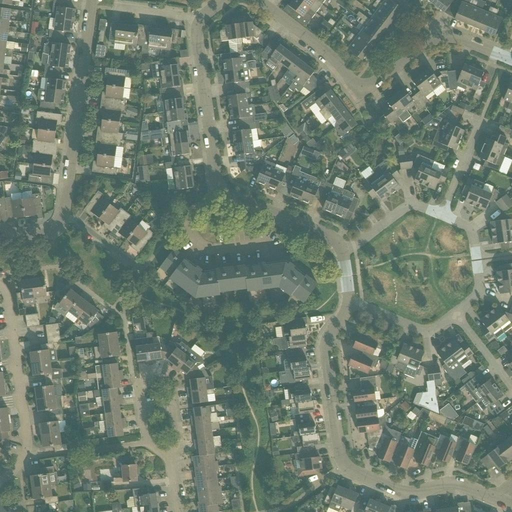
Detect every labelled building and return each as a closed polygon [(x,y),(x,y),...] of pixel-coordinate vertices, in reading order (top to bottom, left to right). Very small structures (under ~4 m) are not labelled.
[(316,14),(298,0),(293,0),(289,7),(295,11),(291,16),(305,27),(316,14)] [(315,0),(298,0),(316,14),(322,5),(315,0)] [(348,4),(342,0),(338,5),(344,10),(348,4)] [(402,9),(390,0),(385,0),(383,3),(378,0),(377,0),(375,2),(395,18),(402,9)] [(440,0),(435,6),(444,13),(445,12),(450,15),(458,0),(440,0)] [(454,19),(465,23),(474,0),(473,0),(458,0),(450,15),(454,19)] [(478,2),(474,0),(465,23),(475,28),(482,11),(476,8),(478,2)] [(57,13),(56,19),(74,22),(75,10),(66,9),(66,2),(54,1),(53,7),(52,13),(57,13)] [(374,15),(388,26),(395,18),(375,2),(373,6),(378,10),(374,15)] [(475,28),(485,32),(494,9),(490,7),(488,13),(482,11),(475,28)] [(0,19),(9,21),(10,14),(17,15),(18,11),(0,8),(0,19)] [(496,17),(498,10),(494,9),(485,32),(495,36),(502,19),(496,17)] [(362,20),(382,35),(388,26),(374,15),(370,20),(365,16),(362,20)] [(9,21),(0,19),(0,29),(15,32),(15,28),(8,27),(9,21)] [(50,30),(49,36),(62,38),(63,32),(72,33),(74,22),(56,19),(55,31),(50,30)] [(257,39),(262,32),(252,24),(252,23),(252,22),(251,23),(250,23),(247,23),(246,19),(239,20),(241,39),(246,38),(249,41),(252,38),(254,37),(257,39)] [(221,42),(241,39),(239,20),(232,21),(232,25),(227,26),(227,30),(221,31),(219,33),(221,42)] [(382,35),(362,20),(359,23),(365,27),(361,32),(375,44),(382,35)] [(109,42),(125,44),(127,26),(123,26),(123,23),(117,22),(117,25),(111,24),(109,42)] [(332,27),(326,23),(321,29),(327,33),(332,27)] [(142,40),(144,28),(139,27),(139,25),(133,24),(133,27),(127,26),(125,44),(142,46),(142,40)] [(148,47),(158,49),(161,30),(157,30),(157,28),(151,27),(151,29),(144,28),(142,40),(142,46),(141,52),(148,53),(148,47)] [(0,40),(7,42),(7,35),(14,36),(15,32),(0,29),(0,40)] [(166,31),(161,30),(158,49),(169,50),(170,44),(177,45),(179,33),(173,32),(173,30),(167,29),(166,31)] [(369,52),(375,44),(361,32),(357,37),(352,33),(349,37),(369,52)] [(267,35),(261,43),(260,44),(266,49),(270,43),(273,40),(267,35)] [(61,44),(62,38),(49,36),(48,43),(44,44),(43,54),(69,57),(71,46),(61,44)] [(362,61),(369,52),(349,37),(346,40),(352,44),(347,50),(362,61)] [(6,48),(7,42),(0,40),(0,51),(12,54),(12,49),(6,48)] [(35,41),(30,41),(28,52),(29,52),(34,53),(36,53),(37,48),(35,48),(36,46),(34,46),(35,41)] [(272,72),(276,67),(277,67),(280,63),(288,52),(280,45),(277,49),(270,43),(266,49),(264,51),(265,51),(264,52),(271,57),(266,65),(266,67),(272,72)] [(96,56),(104,57),(106,46),(97,45),(96,56)] [(11,58),(12,54),(0,51),(0,62),(4,63),(5,57),(11,58)] [(223,61),(225,73),(249,69),(248,62),(246,62),(245,52),(243,52),(237,53),(230,54),(231,60),(223,61)] [(280,63),(288,69),(289,70),(299,57),(292,52),(291,54),(288,52),(280,63)] [(69,57),(43,54),(42,54),(41,63),(45,67),(44,72),(57,74),(59,74),(60,68),(68,69),(69,57)] [(305,61),(299,57),(289,70),(288,69),(284,75),(293,82),(297,76),(298,77),(306,65),(303,63),(305,61)] [(153,79),(161,78),(179,76),(178,71),(181,71),(180,65),(178,65),(177,59),(165,60),(165,61),(151,63),(153,79)] [(3,70),(4,63),(0,62),(0,74),(2,74),(9,75),(10,70),(3,70)] [(315,72),(306,65),(298,77),(297,76),(293,82),(289,88),(293,92),(295,89),(306,97),(320,85),(315,78),(312,76),(315,72)] [(455,71),(448,72),(450,91),(454,90),(456,90),(457,87),(465,90),(474,69),(464,65),(461,73),(455,71)] [(108,79),(107,86),(124,88),(126,78),(129,79),(130,71),(106,68),(104,79),(108,79)] [(250,81),(249,69),(225,73),(226,84),(236,83),(237,89),(250,87),(249,81),(250,81)] [(429,69),(421,76),(433,91),(441,85),(446,91),(450,91),(448,72),(447,71),(440,72),(439,72),(443,76),(442,77),(438,80),(429,69)] [(474,69),(465,90),(467,87),(476,91),(473,98),(479,101),(484,88),(478,86),(484,73),(474,69)] [(44,72),(44,78),(48,79),(47,90),(41,90),(47,91),(65,93),(66,81),(56,80),(57,74),(44,72)] [(180,81),(179,76),(161,78),(162,88),(159,89),(160,95),(158,96),(169,94),(181,93),(180,87),(183,87),(182,80),(180,81)] [(421,93),(417,97),(425,108),(430,104),(425,98),(433,91),(421,76),(413,82),(421,93)] [(7,90),(8,84),(9,79),(2,79),(2,78),(0,78),(0,89),(0,90),(0,89),(7,90)] [(507,109),(511,111),(511,108),(511,84),(510,84),(503,100),(510,103),(507,109)] [(102,92),(101,103),(126,106),(126,99),(123,99),(124,88),(107,86),(106,93),(102,92)] [(271,87),(272,92),(274,101),(276,104),(280,99),(277,91),(276,86),(271,87)] [(228,97),(230,108),(247,106),(246,99),(251,98),(251,94),(250,87),(237,89),(238,95),(228,97)] [(403,89),(395,96),(410,115),(407,111),(415,105),(420,111),(425,108),(417,97),(412,100),(403,89)] [(63,105),(65,93),(47,91),(41,90),(39,90),(38,100),(41,102),(40,108),(55,110),(56,104),(63,105)] [(326,107),(337,99),(330,90),(319,99),(315,93),(301,104),(306,111),(316,103),(321,111),(326,108),(326,107)] [(164,102),(166,112),(183,110),(183,105),(185,104),(184,98),(182,99),(181,93),(169,94),(158,96),(159,98),(158,102),(164,102)] [(404,124),(403,123),(411,116),(410,115),(395,96),(387,102),(389,105),(380,112),(383,116),(380,119),(386,127),(394,121),(399,128),(404,124)] [(326,107),(326,108),(333,116),(346,106),(341,100),(339,102),(337,99),(326,107)] [(103,114),(102,121),(120,123),(121,113),(125,113),(126,106),(101,103),(100,113),(103,114)] [(241,119),(242,125),(259,123),(259,122),(266,122),(265,114),(256,115),(254,105),(247,106),(230,108),(231,120),(241,119)] [(130,106),(127,115),(136,118),(139,110),(130,106)] [(339,125),(351,117),(348,114),(350,113),(346,106),(333,116),(328,120),(335,128),(339,125)] [(450,111),(462,116),(465,110),(452,106),(450,111)] [(163,129),(186,126),(185,121),(187,120),(187,114),(184,114),(183,110),(166,112),(167,122),(162,123),(163,129)] [(60,126),(62,115),(37,112),(36,119),(40,120),(39,130),(56,132),(57,125),(60,126)] [(348,132),(357,125),(351,117),(339,125),(335,128),(342,137),(341,138),(344,143),(352,137),(348,132)] [(500,117),(498,124),(504,126),(506,119),(500,117)] [(118,133),(120,123),(102,121),(101,127),(98,127),(96,138),(121,141),(122,134),(118,133)] [(441,123),(437,131),(460,141),(464,131),(447,124),(443,122),(441,123)] [(233,132),(234,144),(252,142),(251,130),(255,129),(259,129),(259,123),(242,125),(243,131),(233,132)] [(283,126),(284,127),(280,130),(285,137),(292,131),(286,123),(283,126)] [(189,132),(188,126),(186,126),(163,129),(149,131),(150,140),(161,139),(162,146),(170,145),(188,143),(187,138),(190,138),(189,132)] [(498,131),(510,136),(511,131),(500,126),(498,131)] [(39,130),(38,130),(37,140),(34,140),(33,147),(57,150),(59,139),(55,139),(56,132),(39,130)] [(421,130),(412,138),(420,141),(423,133),(421,130)] [(456,150),(460,141),(437,131),(431,146),(435,147),(435,148),(447,153),(449,148),(456,150)] [(487,139),(483,148),(504,157),(503,157),(508,145),(504,143),(507,137),(493,132),(489,140),(487,139)] [(310,148),(314,145),(316,144),(313,139),(310,141),(307,136),(303,139),(310,148)] [(99,148),(98,155),(115,158),(117,147),(120,148),(121,141),(96,138),(95,148),(99,148)] [(316,144),(314,145),(319,152),(325,147),(320,141),(316,144)] [(248,168),(259,159),(265,154),(260,148),(253,149),(252,142),(234,144),(236,156),(246,154),(248,168)] [(178,161),(190,160),(189,154),(192,154),(191,148),(189,148),(188,143),(170,145),(172,162),(178,161)] [(398,147),(399,157),(401,170),(406,169),(405,157),(403,146),(398,147)] [(57,150),(33,147),(32,154),(35,154),(34,165),(51,167),(52,160),(56,160),(57,150)] [(485,161),(483,166),(498,172),(505,158),(504,157),(483,148),(479,158),(485,161)] [(114,168),(115,158),(98,155),(97,162),(93,161),(92,172),(117,176),(117,168),(114,168)] [(414,182),(424,186),(434,162),(417,155),(414,163),(416,175),(417,175),(414,182)] [(140,166),(147,165),(146,156),(139,157),(140,166)] [(405,157),(406,169),(413,168),(411,156),(405,157)] [(265,160),(265,161),(259,159),(248,168),(260,173),(256,182),(267,187),(274,170),(276,164),(265,160)] [(173,179),(174,179),(192,177),(192,172),(194,172),(193,166),(191,166),(190,160),(178,161),(172,162),(166,163),(166,170),(172,169),(173,179)] [(445,166),(435,162),(434,162),(424,186),(435,190),(439,181),(444,183),(449,172),(443,169),(445,166)] [(51,174),(51,167),(34,165),(33,175),(29,174),(28,182),(53,185),(54,174),(51,174)] [(386,170),(382,173),(381,172),(377,171),(374,173),(391,195),(400,188),(394,180),(400,175),(392,165),(386,170)] [(147,166),(145,167),(137,168),(138,176),(136,176),(135,183),(139,183),(139,184),(149,182),(147,166)] [(282,182),(288,184),(295,166),(294,168),(288,166),(287,170),(285,174),(274,170),(267,187),(278,191),(282,182)] [(290,196),(300,200),(307,184),(310,176),(300,172),(301,169),(295,166),(288,184),(293,187),(290,196)] [(391,195),(374,173),(365,180),(368,184),(363,187),(371,197),(376,194),(382,202),(391,195)] [(307,184),(300,200),(311,205),(315,196),(321,198),(326,186),(320,184),(321,180),(310,176),(307,184)] [(167,192),(168,197),(195,194),(194,188),(196,188),(195,181),(193,182),(192,177),(174,179),(173,179),(174,191),(167,192)] [(475,207),(482,190),(472,186),(474,182),(468,179),(463,191),(468,193),(465,203),(475,207)] [(119,190),(122,185),(117,181),(114,186),(119,190)] [(484,185),(482,190),(475,207),(485,211),(490,201),(492,202),(501,195),(497,190),(494,189),(493,187),(486,184),(484,185)] [(323,210),(334,214),(341,197),(344,190),(333,185),(332,189),(326,186),(321,198),(327,200),(323,210)] [(359,200),(353,197),(355,194),(344,190),(341,197),(334,214),(345,218),(348,209),(354,212),(359,200)] [(99,219),(110,205),(102,199),(104,196),(98,191),(83,211),(92,218),(94,215),(99,219)] [(32,220),(43,219),(39,194),(32,195),(32,199),(22,200),(25,217),(31,216),(32,220)] [(496,203),(499,208),(510,200),(506,195),(496,203)] [(145,200),(142,196),(137,200),(141,205),(146,201),(145,200)] [(5,199),(8,223),(18,222),(18,218),(25,217),(22,200),(12,201),(12,198),(5,199)] [(503,213),(511,205),(511,198),(510,200),(499,208),(503,213)] [(0,224),(8,223),(5,199),(0,199),(0,224)] [(111,232),(126,213),(121,208),(119,211),(110,205),(99,219),(105,223),(103,226),(111,232)] [(473,207),(464,205),(461,217),(470,220),(473,207)] [(366,210),(360,214),(364,219),(369,215),(366,210)] [(127,240),(138,226),(130,220),(132,217),(126,213),(111,232),(120,239),(122,236),(127,240)] [(511,213),(502,215),(503,221),(490,222),(492,233),(510,231),(509,225),(511,224),(511,213)] [(139,254),(154,234),(148,229),(146,232),(138,226),(127,240),(133,244),(130,247),(139,254)] [(503,243),(504,249),(511,248),(511,236),(510,237),(510,231),(492,233),(493,244),(503,243)] [(160,268),(171,276),(184,261),(186,259),(174,250),(160,268)] [(195,269),(184,261),(171,276),(170,278),(195,298),(220,295),(220,292),(234,291),(231,268),(216,270),(216,272),(202,274),(200,273),(202,271),(197,267),(195,269)] [(245,266),(231,268),(234,291),(247,289),(248,291),(279,287),(291,296),(292,294),(304,278),(293,269),(295,267),(290,263),(288,265),(286,263),(265,266),(265,264),(259,264),(259,267),(245,269),(245,266)] [(497,272),(498,283),(511,281),(511,264),(506,265),(507,271),(497,272)] [(150,280),(156,284),(160,279),(155,274),(150,280)] [(306,276),(304,278),(292,294),(304,303),(318,285),(306,276)] [(33,280),(35,298),(47,296),(44,278),(33,280)] [(21,281),(23,300),(35,298),(33,280),(21,281)] [(511,281),(498,283),(500,294),(511,292),(511,281)] [(66,287),(57,282),(56,290),(62,291),(64,288),(66,287)] [(80,297),(70,290),(59,305),(69,312),(80,297)] [(181,301),(180,302),(185,306),(186,305),(189,300),(184,296),(181,301)] [(80,297),(69,312),(77,318),(89,304),(80,297)] [(290,308),(295,312),(299,307),(294,303),(290,308)] [(87,326),(98,311),(89,304),(77,318),(87,326)] [(502,312),(498,307),(489,313),(504,333),(511,326),(511,314),(504,311),(502,312)] [(481,332),(489,342),(494,338),(496,339),(504,333),(489,313),(480,320),(486,328),(481,332)] [(139,326),(145,325),(144,318),(132,319),(133,326),(139,326)] [(282,327),(283,338),(307,335),(309,335),(308,331),(306,331),(305,325),(307,324),(306,318),(288,320),(289,326),(282,327)] [(46,332),(59,330),(58,324),(45,325),(46,332)] [(60,336),(59,330),(46,332),(47,338),(60,336)] [(100,347),(119,344),(117,332),(99,335),(100,347)] [(160,344),(159,337),(153,338),(152,333),(146,334),(150,364),(155,363),(155,360),(162,359),(162,358),(165,359),(168,347),(169,343),(168,347),(160,345),(160,344)] [(150,364),(146,334),(147,338),(135,340),(136,347),(138,362),(145,361),(146,365),(150,364)] [(353,348),(365,353),(366,352),(372,355),(377,357),(380,350),(384,340),(368,334),(370,335),(368,340),(358,336),(353,348)] [(307,335),(283,338),(281,339),(282,350),(286,349),(286,355),(301,353),(301,347),(306,347),(305,339),(307,339),(307,335)] [(48,344),(53,343),(53,344),(61,342),(60,336),(47,338),(48,344)] [(461,367),(462,366),(470,360),(468,358),(473,354),(466,344),(461,348),(455,340),(446,347),(461,367)] [(186,356),(191,350),(181,342),(180,344),(170,342),(169,343),(168,347),(165,359),(168,359),(168,360),(173,365),(171,368),(175,371),(186,356)] [(491,344),(496,351),(498,350),(499,347),(496,342),(491,343),(490,343),(491,344)] [(30,353),(32,364),(50,362),(49,351),(54,350),(53,344),(53,343),(48,344),(40,345),(41,351),(30,353)] [(102,358),(120,356),(119,344),(100,347),(94,347),(95,359),(102,358)] [(195,344),(192,349),(201,355),(204,351),(195,344)] [(394,367),(405,372),(414,348),(404,344),(400,353),(394,351),(389,363),(395,365),(394,367)] [(446,347),(437,354),(445,364),(442,367),(449,376),(461,367),(446,347)] [(423,367),(419,365),(424,353),(414,348),(405,372),(404,374),(414,378),(415,375),(420,376),(423,367)] [(79,365),(89,364),(91,364),(91,361),(84,362),(84,359),(83,349),(77,349),(79,365)] [(56,350),(49,351),(50,360),(57,359),(56,350)] [(189,377),(204,369),(204,368),(202,365),(204,363),(201,357),(191,350),(186,356),(175,371),(179,373),(181,371),(187,375),(188,374),(189,377)] [(366,352),(365,353),(366,353),(363,358),(353,354),(349,366),(368,373),(371,366),(376,368),(380,358),(377,357),(372,355),(366,352)] [(287,371),(311,368),(309,368),(309,364),(307,364),(306,357),(302,358),(301,353),(286,355),(287,360),(285,360),(284,362),(285,371),(287,371)] [(385,370),(388,363),(382,360),(379,367),(385,370)] [(50,362),(32,364),(33,376),(44,375),(45,381),(58,379),(63,378),(61,369),(51,369),(50,362)] [(118,371),(117,363),(95,366),(97,379),(123,375),(122,370),(118,371)] [(308,380),(311,379),(310,372),(312,372),(311,368),(287,371),(287,376),(288,382),(291,385),(295,384),(295,387),(308,385),(308,380)] [(188,393),(212,390),(211,377),(209,378),(204,369),(189,377),(191,380),(190,380),(191,387),(187,388),(188,393)] [(86,380),(85,373),(78,374),(77,381),(86,380)] [(106,390),(117,388),(121,388),(120,380),(123,380),(123,375),(97,379),(98,384),(105,383),(106,390)] [(464,386),(477,403),(497,388),(490,379),(485,384),(478,375),(464,386)] [(364,389),(353,391),(355,403),(365,402),(375,400),(374,392),(377,392),(376,382),(375,376),(360,378),(360,384),(363,384),(364,389)] [(35,388),(37,400),(55,398),(54,386),(59,386),(58,379),(45,381),(46,387),(35,388)] [(417,406),(439,414),(436,393),(435,383),(434,381),(429,382),(426,382),(428,395),(421,395),(417,406)] [(97,403),(122,400),(122,395),(118,395),(117,388),(106,390),(102,390),(103,397),(96,398),(97,403)] [(503,396),(497,388),(477,403),(483,411),(487,408),(494,417),(504,409),(498,400),(503,396)] [(207,395),(214,394),(214,389),(212,390),(188,393),(189,397),(192,397),(193,404),(208,402),(207,395)] [(310,390),(294,393),(294,389),(287,390),(289,400),(282,401),(282,405),(291,404),(316,401),(315,400),(314,401),(313,397),(311,397),(310,390)] [(86,392),(78,393),(79,402),(87,401),(86,392)] [(49,410),(50,417),(63,415),(62,409),(57,409),(55,398),(37,400),(38,412),(49,410)] [(105,414),(120,412),(119,405),(123,404),(122,400),(97,403),(97,407),(104,406),(105,414)] [(356,409),(357,421),(383,418),(385,416),(384,410),(380,410),(378,400),(375,400),(365,402),(366,407),(356,409)] [(295,421),(310,419),(309,413),(315,412),(314,405),(316,405),(316,401),(291,404),(292,408),(298,407),(298,414),(295,415),(295,421)] [(235,415),(233,403),(225,404),(227,416),(235,415)] [(191,416),(192,421),(217,417),(216,413),(209,414),(208,406),(194,408),(195,416),(191,416)] [(0,421),(9,420),(7,408),(0,409),(0,421)] [(100,427),(126,424),(125,419),(121,419),(120,412),(105,414),(106,421),(99,422),(100,427)] [(270,414),(272,422),(278,420),(276,412),(270,414)] [(40,424),(41,436),(60,433),(58,422),(64,421),(63,415),(50,417),(51,422),(40,424)] [(369,445),(383,434),(389,429),(386,425),(385,416),(383,418),(357,421),(359,433),(370,432),(371,443),(369,445)] [(196,425),(197,432),(211,430),(211,423),(218,422),(217,417),(192,421),(192,426),(196,425)] [(499,417),(494,421),(498,426),(503,421),(499,417)] [(314,423),(310,423),(310,419),(295,421),(296,426),(298,425),(298,432),(293,433),(294,437),(292,437),(292,438),(320,434),(320,433),(318,433),(317,430),(315,430),(314,423)] [(11,432),(9,420),(0,421),(0,439),(9,442),(8,432),(11,432)] [(480,432),(483,426),(474,422),(471,428),(480,432)] [(126,424),(100,427),(100,431),(108,430),(109,438),(124,436),(123,428),(126,428),(126,424)] [(489,437),(493,434),(487,426),(483,429),(489,437)] [(389,462),(393,452),(397,443),(398,440),(401,436),(400,435),(401,434),(389,429),(383,434),(369,445),(371,444),(381,448),(377,457),(389,462)] [(194,440),(195,444),(220,441),(219,437),(212,438),(211,430),(197,432),(198,439),(194,440)] [(427,466),(435,446),(438,439),(421,432),(419,438),(419,437),(418,441),(414,449),(420,452),(415,461),(427,466)] [(61,445),(60,433),(41,436),(43,447),(54,446),(55,452),(68,450),(67,444),(61,445)] [(297,454),(314,452),(313,446),(319,445),(318,438),(320,438),(320,434),(292,438),(293,443),(302,441),(303,447),(297,448),(297,454)] [(448,463),(455,448),(454,448),(456,444),(449,440),(450,438),(440,434),(438,439),(435,446),(441,448),(437,458),(448,463)] [(506,434),(502,437),(511,450),(511,436),(509,439),(506,434)] [(414,450),(414,449),(418,441),(411,438),(411,440),(401,436),(398,440),(397,443),(393,452),(398,454),(394,464),(406,469),(414,450)] [(459,436),(456,444),(454,448),(455,448),(460,450),(456,460),(467,465),(475,446),(468,443),(469,440),(459,436)] [(511,450),(502,437),(498,440),(502,444),(497,448),(508,462),(511,458),(511,450)] [(9,442),(0,439),(0,458),(5,452),(3,450),(9,442)] [(199,449),(200,456),(215,454),(214,447),(221,446),(220,441),(195,444),(196,449),(199,449)] [(499,469),(508,462),(497,448),(494,444),(490,447),(493,451),(481,460),(489,470),(496,465),(499,469)] [(309,471),(310,471),(311,472),(312,472),(313,472),(314,471),(315,470),(321,469),(320,457),(316,457),(315,451),(314,452),(297,454),(296,454),(297,461),(294,461),(295,470),(298,469),(299,476),(309,475),(309,471)] [(479,455),(473,453),(470,459),(476,461),(479,455)] [(215,454),(200,456),(192,457),(193,457),(194,460),(194,461),(192,461),(192,462),(194,461),(195,471),(218,468),(217,461),(215,462),(214,455),(215,454)] [(124,482),(137,481),(136,465),(122,466),(123,475),(114,475),(114,482),(123,481),(124,482)] [(32,488),(51,486),(49,474),(54,474),(54,467),(41,469),(42,475),(31,476),(32,488)] [(196,478),(197,486),(217,483),(216,472),(218,471),(218,468),(195,471),(196,478),(195,478),(196,478)] [(79,480),(73,482),(73,486),(74,489),(81,487),(79,480)] [(197,486),(199,500),(222,497),(220,486),(218,487),(217,483),(197,486),(196,486),(196,487),(197,486)] [(32,488),(34,500),(45,498),(46,505),(59,503),(58,496),(53,497),(51,486),(32,488)] [(337,511),(338,511),(341,506),(349,488),(344,486),(343,488),(337,486),(336,489),(331,486),(324,502),(329,505),(328,508),(337,511)] [(157,504),(156,493),(150,494),(150,488),(132,489),(135,508),(137,507),(157,504)] [(350,511),(357,511),(361,504),(363,497),(358,495),(353,493),(354,490),(349,488),(341,506),(352,510),(350,511)] [(223,504),(222,497),(199,500),(199,502),(198,502),(198,503),(199,503),(199,505),(198,505),(199,511),(218,511),(217,505),(223,504)] [(364,497),(363,497),(361,504),(357,511),(376,511),(381,501),(376,499),(375,502),(369,499),(369,501),(363,499),(364,497)] [(388,511),(390,508),(385,506),(386,503),(381,501),(376,511),(388,511)]
